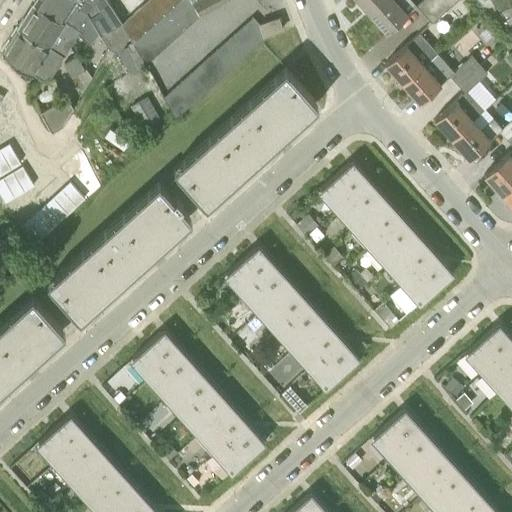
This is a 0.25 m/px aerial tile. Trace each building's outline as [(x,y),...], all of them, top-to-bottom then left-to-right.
[(79,30),(34,0),(32,0),(17,24),(46,45),(61,56),(78,31),(79,30)] [(91,5),(84,0),(34,0),(79,30),(78,31),(90,42),(99,31),(87,11),(91,5)] [(84,0),(91,5),(87,11),(99,31),(109,47),(110,46),(120,51),(119,54),(129,73),(145,63),(133,45),(120,26),(122,25),(103,0),(84,0)] [(164,15),(150,0),(148,0),(141,7),(156,23),(158,21),(164,15)] [(173,7),(166,0),(150,0),(164,15),(167,13),(173,7)] [(188,0),(180,0),(176,4),(192,22),(201,13),(192,4),(188,0)] [(198,0),(192,4),(201,13),(225,0),(198,0)] [(357,0),(369,13),(383,0),(357,0)] [(386,32),(416,5),(417,4),(416,4),(413,0),(383,0),(369,13),(386,32)] [(424,13),(438,0),(420,0),(416,4),(417,4),(416,5),(424,13)] [(456,0),(438,0),(424,13),(432,22),(456,0)] [(511,2),(511,0),(478,0),(490,12),(511,2)] [(176,4),(173,7),(167,13),(183,30),(192,22),(176,4)] [(156,23),(141,7),(131,16),(146,32),(150,29),(156,23)] [(167,13),(164,15),(158,21),(174,38),(183,30),(167,13)] [(131,16),(122,25),(120,26),(133,45),(141,37),(146,32),(131,16)] [(264,35),(260,23),(253,16),(244,24),(260,42),(265,38),(264,35)] [(260,23),(264,35),(282,28),(278,17),(260,23)] [(511,20),(501,25),(511,37),(511,20)] [(158,21),(156,23),(150,29),(165,46),(174,38),(158,21)] [(46,45),(17,24),(1,49),(13,59),(44,78),(50,73),(61,56),(46,45)] [(235,32),(251,50),(260,42),(244,24),(235,32)] [(150,29),(146,32),(141,37),(156,54),(165,46),(150,29)] [(251,50),(235,32),(226,40),(242,58),(251,50)] [(419,32),(385,63),(402,82),(437,51),(419,32)] [(133,45),(145,63),(145,64),(156,54),(141,37),(133,45)] [(242,58),(226,40),(217,48),(233,66),(242,58)] [(233,66),(217,48),(208,56),(224,74),(233,66)] [(437,51),(402,82),(420,102),(450,75),(457,83),(479,63),(472,55),(454,71),(437,51)] [(72,76),(84,67),(76,54),(64,62),(72,76)] [(224,74),(208,56),(199,64),(215,82),(224,74)] [(487,72),(479,63),(457,83),(464,91),(466,90),(467,91),(487,72)] [(215,82),(199,64),(190,72),(206,90),(215,82)] [(202,200),(315,100),(288,70),(176,171),(202,200)] [(206,90),(190,72),(181,80),(197,98),(206,90)] [(197,98),(181,80),(171,88),(188,107),(197,98)] [(188,107),(171,88),(163,96),(175,118),(188,107)] [(483,109),(467,91),(466,90),(464,91),(434,118),(451,137),(472,118),(483,109)] [(144,128),(161,119),(148,95),(131,105),(144,128)] [(65,97),(40,111),(51,131),(63,124),(73,107),(65,97)] [(472,118),(451,137),(469,157),(499,131),(507,139),(511,134),(511,118),(502,127),(492,116),(480,127),(472,118)] [(511,134),(507,139),(511,144),(511,148),(484,174),(501,194),(511,183),(511,134)] [(0,149),(12,170),(22,164),(11,143),(0,149)] [(0,149),(0,172),(2,176),(12,170),(0,149)] [(61,168),(87,197),(100,185),(81,149),(61,168)] [(338,207),(365,182),(348,163),(321,187),(338,207)] [(12,170),(24,191),(34,185),(22,164),(12,170)] [(2,176),(13,197),(24,191),(12,170),(2,176)] [(0,176),(0,197),(3,203),(13,197),(2,176),(0,176)] [(62,187),(78,205),(87,197),(71,179),(62,187)] [(382,200),(365,182),(338,207),(355,225),(382,200)] [(511,183),(501,194),(511,205),(511,183)] [(161,184),(49,284),(76,314),(188,214),(179,204),(182,201),(175,193),(172,196),(161,184)] [(53,195),(69,213),(78,205),(62,187),(53,195)] [(44,203),(60,221),(69,213),(53,195),(44,203)] [(382,200),(355,225),(372,243),(399,219),(382,200)] [(35,211),(51,229),(60,221),(44,203),(35,211)] [(26,219),(42,237),(51,229),(35,211),(26,219)] [(296,222),(307,233),(318,223),(308,211),(296,222)] [(17,227),(34,245),(42,237),(26,219),(17,227)] [(389,262),(415,238),(399,219),(372,243),(389,262)] [(309,232),(316,240),(324,233),(317,225),(309,232)] [(405,280),(432,256),(415,238),(389,262),(405,280)] [(334,264),(344,255),(333,244),(324,252),(334,264)] [(244,291),(271,266),(254,247),(227,271),(244,291)] [(432,256),(405,280),(422,300),(449,275),(432,256)] [(288,285),(271,266),(244,291),(261,309),(288,285)] [(355,267),(347,275),(359,287),(367,280),(355,267)] [(288,285),(261,309),(277,328),(305,303),(288,285)] [(0,328),(0,381),(61,327),(35,297),(0,328)] [(392,310),(383,300),(375,308),(383,317),(392,310)] [(294,347),(321,322),(305,303),(277,328),(294,347)] [(310,364),(337,340),(321,322),(294,347),(310,364)] [(485,370),(511,345),(494,326),(467,350),(485,370)] [(150,375),(177,351),(160,331),(133,356),(150,375)] [(337,340),(310,364),(328,384),(355,360),(337,340)] [(511,378),(511,345),(485,370),(501,388),(511,378)] [(167,393),(193,369),(177,351),(150,375),(167,393)] [(184,412),(210,388),(193,369),(167,393),(184,412)] [(467,384),(475,377),(472,374),(464,381),(454,374),(446,384),(457,392),(464,382),(467,384)] [(511,378),(501,388),(511,399),(511,378)] [(289,384),(281,391),(287,397),(295,390),(289,384)] [(201,431),(227,407),(210,388),(184,412),(201,431)] [(114,396),(119,402),(126,396),(120,390),(114,396)] [(455,398),(464,408),(472,401),(463,391),(455,398)] [(167,396),(144,418),(157,432),(181,410),(167,396)] [(217,449),(244,425),(227,407),(201,431),(217,449)] [(391,454),(418,430),(401,410),(374,435),(391,454)] [(56,460),(83,435),(66,416),(39,441),(56,460)] [(244,425),(217,449),(234,469),(261,444),(244,425)] [(435,448),(418,430),(391,454),(408,473),(435,448)] [(100,454),(83,435),(56,460),(73,478),(100,454)] [(162,450),(170,458),(177,451),(170,443),(162,450)] [(435,448),(408,473),(424,491),(451,466),(435,448)] [(351,466),(361,458),(355,451),(352,454),(346,460),(351,466)] [(100,454),(73,478),(89,497),(116,472),(100,454)] [(451,466),(424,491),(441,510),(468,486),(451,466)] [(116,472),(89,497),(103,511),(110,511),(134,492),(116,472)] [(194,475),(189,479),(196,487),(201,482),(194,475)] [(380,484),(374,489),(381,496),(387,491),(380,484)] [(468,486),(441,510),(443,511),(475,511),(485,504),(468,486)] [(134,492),(110,511),(146,511),(150,509),(134,492)] [(322,511),(306,495),(287,511),(322,511)]
